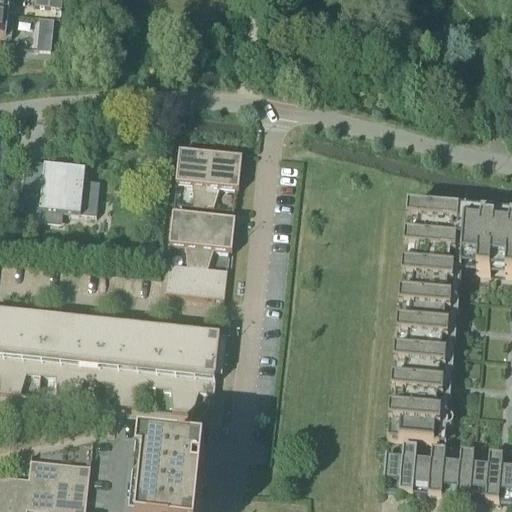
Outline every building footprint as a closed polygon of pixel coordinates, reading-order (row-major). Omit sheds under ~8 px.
[(0,0),(0,20),(13,22),(13,20),(9,19),(10,0),(12,0),(15,0),(0,0)] [(50,3),(35,1),(34,11),(49,12),(50,3)] [(13,22),(0,20),(0,42),(11,43),(13,22)] [(18,54),(32,55),(33,45),(19,44),(18,54)] [(193,213),(204,214),(209,161),(179,158),(176,192),(177,193),(177,190),(192,192),(194,211),(193,211),(193,213)] [(149,170),(158,170),(158,162),(150,161),(149,170)] [(209,161),(204,214),(214,215),(214,214),(220,195),(234,196),(234,199),(235,199),(236,197),(239,197),(242,164),(239,164),(209,161)] [(40,217),(96,223),(99,189),(67,186),(68,175),(45,173),(40,217)] [(419,229),(417,244),(452,247),(454,232),(458,232),(460,218),(408,214),(406,228),(419,229)] [(166,300),(194,303),(203,223),(173,220),(169,255),(170,255),(171,252),(185,254),(187,273),(167,271),(164,300),(165,300),(166,300)] [(203,223),(194,303),(224,306),(227,278),(207,276),(213,257),(228,258),(228,261),(229,261),(229,259),(232,259),(235,227),(232,226),(232,227),(203,223)] [(490,281),(491,269),(494,234),(495,229),(481,227),(480,232),(464,231),(461,266),(477,267),(476,279),(490,281)] [(511,230),(509,230),(509,235),(494,234),(491,269),(506,270),(505,282),(511,282),(511,230)] [(416,257),(415,272),(449,275),(451,261),(456,261),(457,247),(452,247),(417,244),(405,242),(404,256),(416,257)] [(413,286),(412,301),(447,304),(448,289),(453,290),(454,276),(449,275),(415,272),(402,271),(401,285),(413,286)] [(411,315),(409,330),(444,333),(446,318),(451,318),(452,304),(447,304),(412,301),(400,300),(399,314),(411,315)] [(26,380),(41,382),(48,314),(40,314),(39,331),(0,327),(0,398),(20,401),(20,399),(26,380)] [(84,387),(98,388),(105,321),(98,320),(96,337),(53,333),(55,315),(48,314),(41,382),(55,383),(57,403),(57,404),(78,407),(78,405),(84,387)] [(141,393),(156,394),(163,327),(155,326),(154,343),(111,339),(113,321),(105,321),(98,388),(113,390),(115,409),(114,409),(114,411),(127,412),(135,413),(135,411),(141,393)] [(163,327),(156,394),(170,396),(172,415),(172,417),(193,419),(193,418),(193,417),(198,399),(213,400),(212,403),(214,403),(221,333),(213,332),(211,349),(168,345),(170,327),(163,327)] [(408,344),(407,358),(442,361),(443,347),(448,347),(449,333),(444,333),(409,330),(397,329),(396,342),(408,344)] [(406,372),(404,387),(439,390),(440,375),(446,376),(447,362),(442,361),(407,358),(395,357),(393,371),(406,372)] [(403,401),(402,416),(437,419),(438,404),(443,404),(444,390),(439,390),(404,387),(392,386),(391,400),(403,401)] [(442,419),(437,419),(402,416),(390,414),(388,428),(400,429),(399,446),(434,449),(435,433),(440,433),(442,419)] [(413,499),(416,465),(417,453),(403,452),(402,464),(387,463),(385,462),(382,496),(384,497),(384,496),(399,498),(413,499)] [(441,501),(444,468),(445,456),(432,454),(430,467),(416,465),(413,499),(427,500),(441,502),(441,501)] [(470,504),(473,470),(474,458),(460,457),(459,469),(444,468),(441,501),(456,503),(470,504)] [(499,507),(502,473),(503,461),(489,460),(488,472),(473,470),(470,504),(485,505),(485,506),(499,507)] [(139,494),(136,511),(202,511),(203,500),(195,499),(196,491),(204,492),(206,471),(141,464),(139,485),(146,485),(145,495),(139,494)] [(30,467),(28,486),(26,511),(55,511),(60,471),(30,467)] [(86,511),(90,474),(60,471),(55,511),(86,511)] [(511,473),(502,473),(499,507),(511,507),(511,473)] [(0,483),(0,511),(26,511),(28,486),(0,483)]
